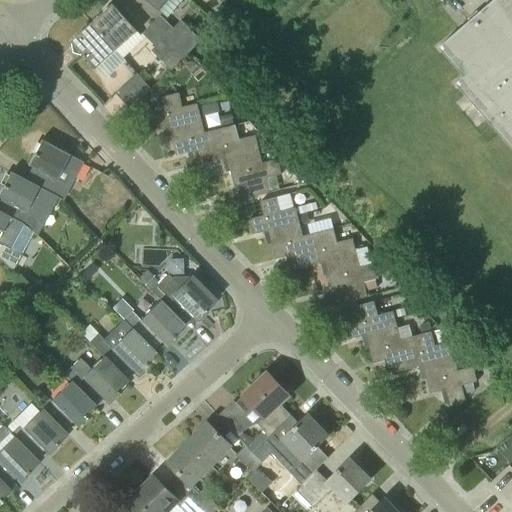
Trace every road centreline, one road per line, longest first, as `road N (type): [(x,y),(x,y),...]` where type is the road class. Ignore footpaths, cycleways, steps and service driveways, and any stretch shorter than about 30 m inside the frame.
road 1 (residential): [(267,318),(50,83)]
road 2 (residential): [(48,511),(267,318)]
road 3 (residential): [(452,511),(267,318)]
